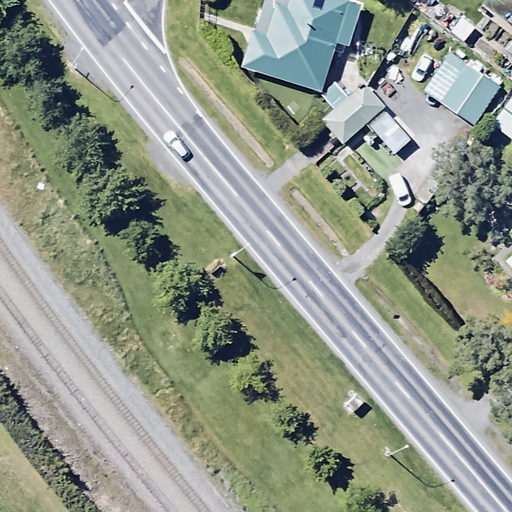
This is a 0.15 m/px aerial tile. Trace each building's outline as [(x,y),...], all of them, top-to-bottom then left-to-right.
[(333,14),(293,0),(258,0),(231,76),(301,101),(333,14)] [(495,101),(443,66),(416,105),(469,140),(495,101)] [(360,96),(314,133),(334,157),(360,136),(386,167),(405,152),(360,96)] [(511,157),(511,106),(508,104),(483,136),(511,158),(511,157)] [(511,269),(502,277),(511,289),(511,269)]
